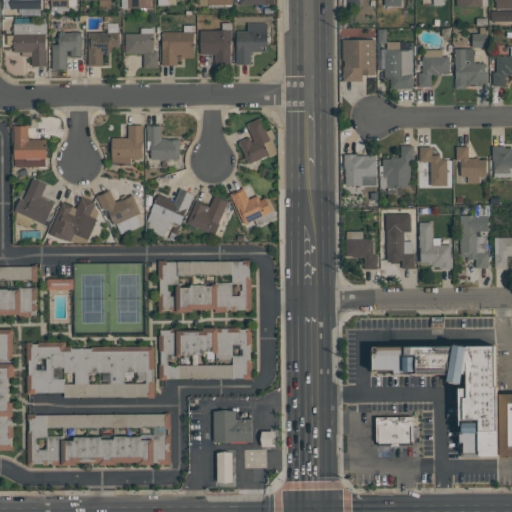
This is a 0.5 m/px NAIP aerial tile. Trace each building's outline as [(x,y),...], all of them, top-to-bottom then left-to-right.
[(41,0),(3,0),(3,9),(19,9),(19,15),(41,15),(41,0)] [(48,0),(49,10),(68,10),(68,0),(48,0)] [(151,8),(151,0),(127,0),(128,8),(151,8)] [(511,8),(511,0),(495,0),(496,9),(511,8)] [(497,16),(497,24),(489,25),(489,16),(497,16)] [(46,66),(48,21),(22,20),(22,24),(15,24),(13,54),(32,55),(32,66),(46,66)] [(236,31),(236,64),(251,64),(251,52),(268,52),(268,23),(247,23),(247,31),(236,31)] [(158,67),(158,52),(154,52),(154,28),(140,28),(140,34),(125,34),(126,54),(144,53),(144,67),(158,67)] [(200,55),(215,55),(215,65),(230,65),(231,30),(201,30),(200,55)] [(162,65),(178,65),(178,58),(194,57),(194,31),(162,32),(162,65)] [(67,69),(67,56),(81,56),(82,32),(60,32),(59,44),(53,44),(52,69),(67,69)] [(88,33),(88,65),(103,65),(103,50),(119,50),(119,32),(88,33)] [(343,40),(344,81),(363,81),(363,75),(376,75),(375,39),(343,40)] [(412,49),(400,50),(400,42),(386,42),(387,77),(390,77),(391,89),(413,88),(412,49)] [(493,86),(505,86),(505,74),(511,73),(511,46),(511,47),(511,56),(496,56),(496,73),(493,73),(493,86)] [(449,56),(442,56),(442,49),(422,50),(423,73),(418,73),(419,86),(431,86),(431,75),(450,74),(449,56)] [(474,49),(455,49),(456,86),(487,86),(486,63),(474,63),(474,49)] [(248,164),(278,152),(270,132),(267,133),(261,118),(246,124),(251,137),(239,142),(248,164)] [(143,125),(128,125),(128,138),(112,138),(111,165),(131,166),(131,158),(143,158),(143,125)] [(180,160),(180,140),(161,139),(162,126),(150,125),(149,159),(180,160)] [(46,166),(46,139),(29,139),(29,126),(13,126),(14,167),(46,166)] [(413,146),(401,146),(401,158),(384,158),(384,188),(413,188),(413,146)] [(467,183),(479,183),(479,177),(487,176),(487,158),(469,158),(469,146),(456,146),(456,160),(460,160),(461,177),(467,176),(467,183)] [(511,146),(493,146),(493,177),(511,177),(511,146)] [(447,156),(432,157),(432,147),(419,147),(419,171),(431,171),(431,186),(447,186),(447,156)] [(376,185),(376,155),(344,155),(345,186),(376,185)] [(45,224),(54,202),(42,197),(47,184),(31,178),(17,212),(45,224)] [(193,194),(179,188),(174,201),(158,195),(144,227),(164,236),(171,220),(181,225),(193,194)] [(231,195),(244,225),(271,213),(263,195),(250,201),(244,189),(231,195)] [(116,203),(110,190),(100,195),(118,235),(140,225),(136,215),(140,213),(133,195),(116,203)] [(187,223),(221,237),(234,206),(213,198),(210,207),(196,201),(187,223)] [(62,202),(49,234),(77,245),(79,240),(87,243),(101,207),(80,199),(76,208),(62,202)] [(386,214),(387,262),(402,262),(402,268),(414,268),(414,241),(404,242),(404,232),(411,232),(411,214),(386,214)] [(460,215),(460,258),(475,258),(475,268),(488,268),(488,215),(460,215)] [(419,263),(431,263),(431,267),(451,267),(451,245),(440,245),(440,238),(432,238),(432,223),(419,223),(419,263)] [(362,231),(346,231),(345,257),(364,257),(364,269),(377,269),(377,254),(373,254),(374,239),(362,238),(362,231)] [(511,237),(494,237),(495,268),(508,268),(507,256),(511,255),(511,237)] [(159,261),(159,311),(251,311),(251,261),(159,261)] [(0,266),(0,315),(31,315),(31,310),(37,309),(37,289),(0,289),(0,279),(37,279),(37,266),(0,266)] [(74,278),(47,279),(47,293),(74,292),(74,278)] [(0,449),(13,450),(13,403),(9,403),(9,378),(13,378),(12,330),(0,329),(0,449)] [(160,379),(252,379),(251,329),(160,329),(160,379)] [(154,397),(154,347),(68,347),(68,342),(27,342),(28,393),(64,393),(64,397),(154,397)] [(377,348),(377,382),(460,381),(461,461),(511,460),(511,397),(503,398),(502,347),(377,348)] [(28,414),(28,464),(170,464),(170,414),(28,414)] [(220,414),(219,442),(257,443),(257,420),(242,419),(242,414),(220,414)] [(381,420),(381,447),(419,447),(419,420),(381,420)] [(267,433),(267,448),(278,448),(278,433),(267,433)] [(222,456),(221,483),(237,483),(238,456),(222,456)]
